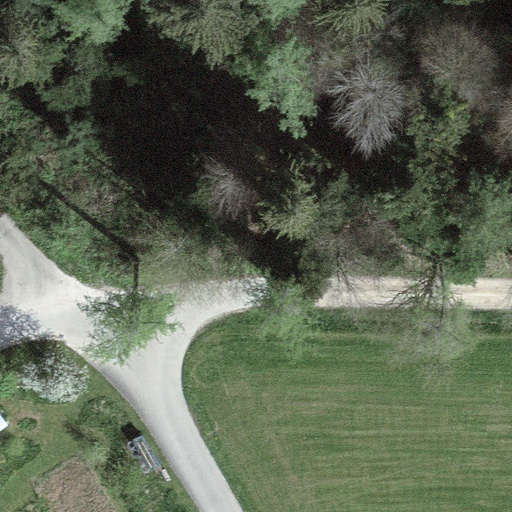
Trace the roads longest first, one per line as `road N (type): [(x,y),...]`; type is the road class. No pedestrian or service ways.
road 1 (track): [(511,292),(228,292),(66,310)]
road 2 (unclassified): [(66,310),(163,415),(211,511)]
